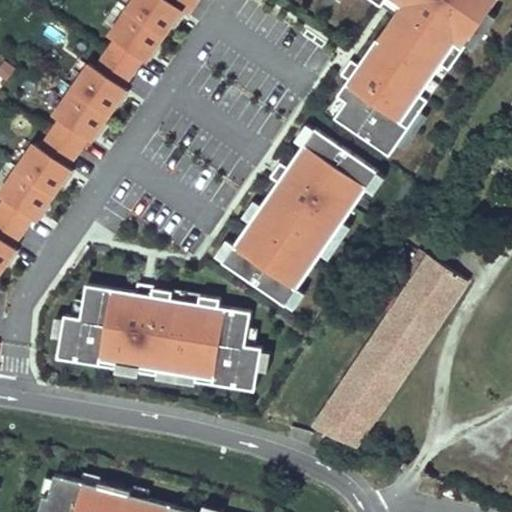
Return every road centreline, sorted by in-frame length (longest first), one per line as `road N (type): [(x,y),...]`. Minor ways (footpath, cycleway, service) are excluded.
road 1 (residential): [(11,397),(24,296),(228,0)]
road 2 (residential): [(11,397),(272,447),(337,476),(372,511)]
road 3 (track): [(374,511),(437,445),(511,408)]
road 4 (track): [(511,245),(455,327),(437,397)]
